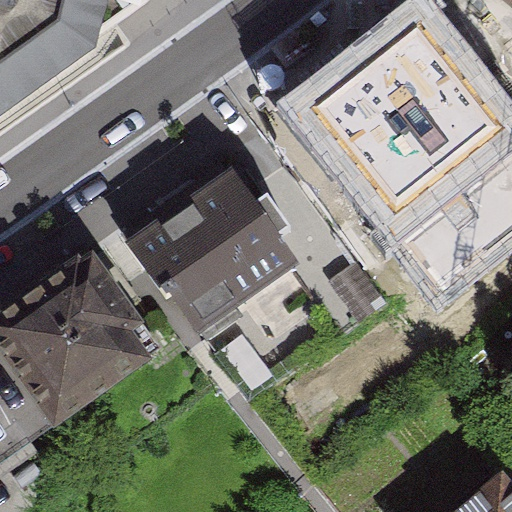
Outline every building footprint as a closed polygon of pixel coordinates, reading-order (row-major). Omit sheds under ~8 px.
[(0,0),(0,126),(97,58),(112,0),(0,0)] [(402,41),(291,121),(386,251),(441,212),(410,170),(466,129),(402,41)] [(213,334),(307,268),(235,166),(141,232),(213,334)] [(0,333),(0,354),(61,440),(165,371),(94,269),(0,333)] [(511,511),(511,484),(511,483),(472,511),(511,511)]
